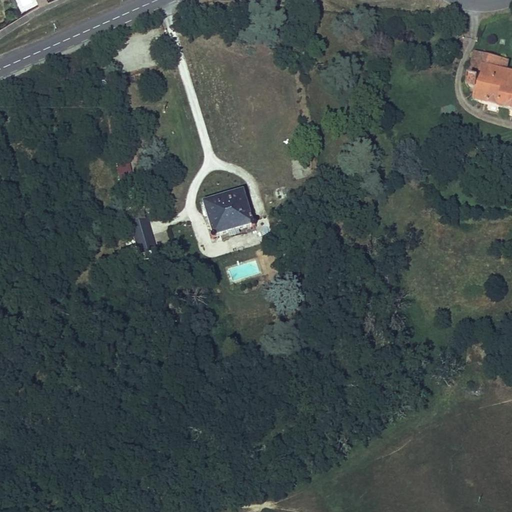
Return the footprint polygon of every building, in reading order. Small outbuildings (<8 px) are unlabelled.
[(511,65),(505,64),(507,51),(476,44),(469,79),(477,80),(475,93),(495,96),(501,102),(511,104),(511,65)] [(134,160),(121,163),(123,176),(136,174),(134,160)] [(256,220),(245,187),(205,199),(217,232),(256,220)] [(334,216),(336,231),(355,228),(352,206),(328,208),(328,217),(334,216)] [(140,256),(158,251),(148,218),(130,223),(140,256)]
